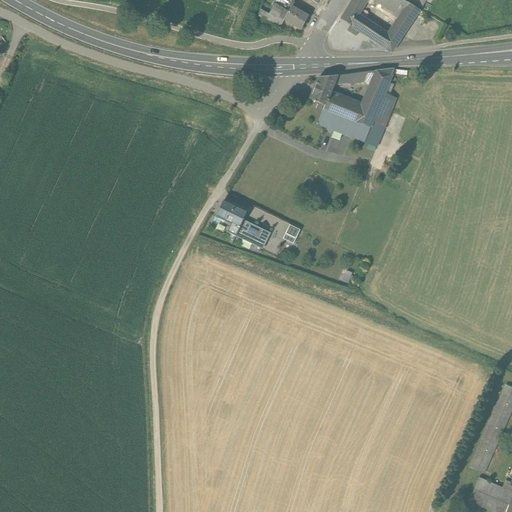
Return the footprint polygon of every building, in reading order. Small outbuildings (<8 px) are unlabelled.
[(352,0),(351,3),(362,10),(366,3),(367,0),(372,0),(399,17),(388,34),(382,31),(376,43),(391,53),(399,42),(403,35),(420,10),(401,0),(352,0)] [(401,0),(420,10),(420,11),(425,0),(401,0)] [(311,13),(293,2),(288,11),(275,4),(269,15),(260,10),(259,17),(280,27),(284,20),(301,30),(311,13)] [(362,10),(351,3),(341,20),(350,26),(359,31),(376,43),(382,31),(358,15),(362,10)] [(359,31),(350,26),(347,31),(355,36),(359,31)] [(371,88),(363,109),(356,105),(344,135),(376,148),(396,99),(384,94),(394,70),(393,69),(337,76),(334,83),(338,85),(346,84),(350,84),(364,82),(371,88)] [(356,105),(330,95),(334,83),(337,76),(319,78),(318,78),(309,100),(324,106),(316,125),(327,129),(329,133),(332,131),(343,136),(344,135),(356,105)] [(242,225),(221,212),(212,227),(230,237),(235,229),(239,231),(242,225)] [(345,271),(341,279),(348,282),(351,273),(345,271)] [(511,388),(507,385),(468,466),(483,473),(511,412),(511,388)] [(511,492),(501,488),(477,478),(467,501),(492,511),(507,511),(511,499),(511,492)] [(511,484),(504,481),(501,488),(511,492),(511,484)]
